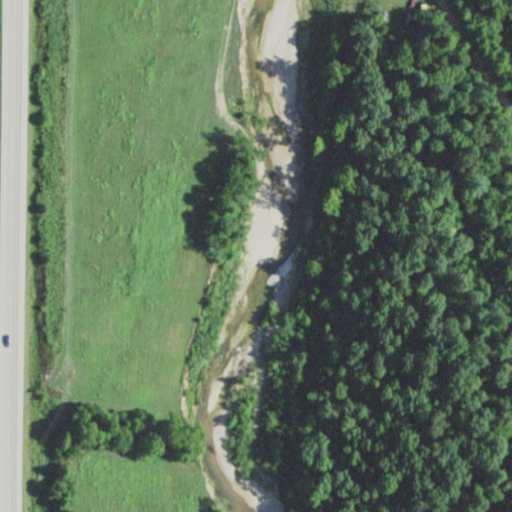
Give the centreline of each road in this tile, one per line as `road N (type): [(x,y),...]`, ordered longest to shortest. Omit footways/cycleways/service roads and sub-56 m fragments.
road 1 (primary): [(7,511),(14,0)]
road 2 (residential): [(291,478),(357,0)]
